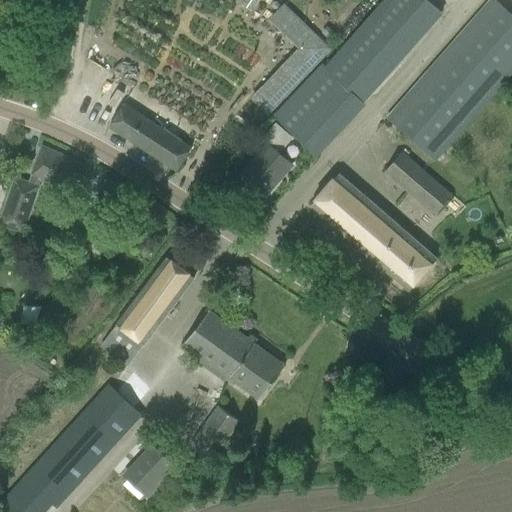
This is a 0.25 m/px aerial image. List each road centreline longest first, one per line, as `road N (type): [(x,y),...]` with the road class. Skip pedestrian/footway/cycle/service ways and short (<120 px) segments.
road 1 (unclassified): [(0,109),(104,154),(511,412)]
road 2 (track): [(50,127),(68,84),(84,0)]
